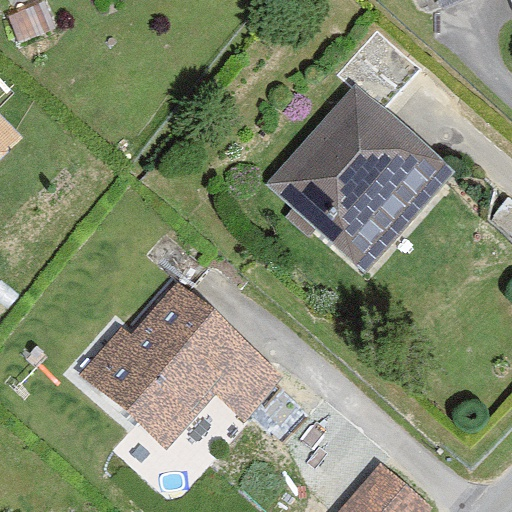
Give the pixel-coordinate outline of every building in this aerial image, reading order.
[(452,0),(458,13),(489,0),(452,0)] [(474,174),(368,84),(278,188),(384,278),(474,174)] [(0,184),(42,142),(0,101),(0,184)] [(305,380),(196,285),(110,383),(190,453),(240,396),(269,421),(305,380)] [(334,511),(433,511),(437,508),(383,459),(334,511)]
